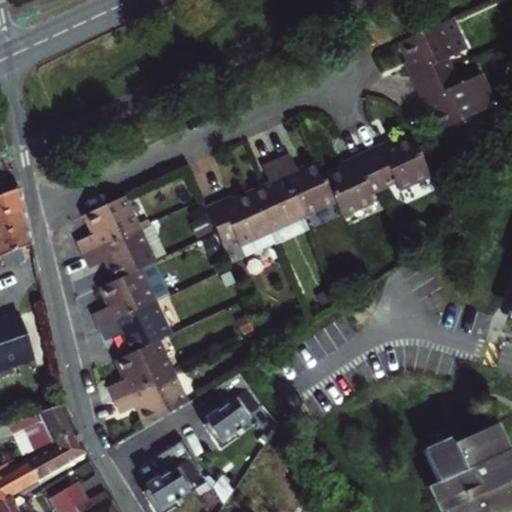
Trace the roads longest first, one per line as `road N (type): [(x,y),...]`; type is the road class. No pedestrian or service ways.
road 1 (residential): [(37,213),(340,83)]
road 2 (residential): [(37,213),(85,421),(134,511)]
road 3 (residential): [(8,56),(37,213)]
road 4 (tertiary): [(132,0),(8,56)]
